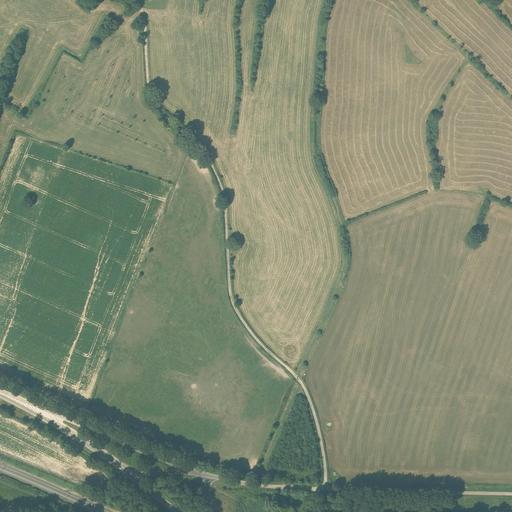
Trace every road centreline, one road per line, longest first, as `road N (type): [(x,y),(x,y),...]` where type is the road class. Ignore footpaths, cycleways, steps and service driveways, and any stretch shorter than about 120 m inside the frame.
road 1 (track): [(325,490),(306,393),(232,303),(223,193),(207,161),(150,99),(146,70)]
road 2 (unclassified): [(511,494),(275,487),(207,474)]
road 3 (tertiary): [(207,474),(36,408)]
road 4 (track): [(123,469),(86,485),(0,450)]
